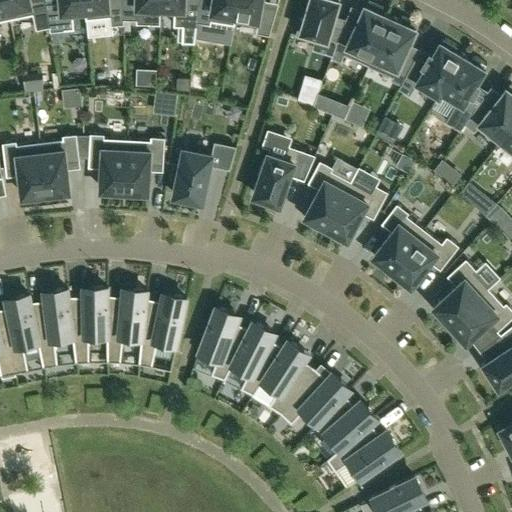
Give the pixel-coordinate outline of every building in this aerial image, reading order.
[(0,0),(0,19),(10,18),(6,0),(0,0)] [(30,0),(6,0),(10,18),(33,13),(36,28),(50,25),(47,1),(32,4),(30,0)] [(73,15),(85,13),(86,13),(85,0),(51,0),(47,1),(50,25),(50,30),(74,28),(73,15)] [(124,18),(123,0),(85,0),(86,13),(85,13),(86,18),(110,16),(111,24),(124,23),(124,18)] [(160,11),(160,6),(161,6),(161,0),(123,0),(124,18),(147,19),(147,12),(160,13),(160,11)] [(197,21),(199,0),(161,0),(161,6),(160,6),(160,11),(174,12),(174,25),(197,26),(197,21)] [(199,0),(197,21),(210,23),(211,20),(235,24),(236,19),(235,19),(238,0),(199,0)] [(238,0),(235,19),(236,19),(258,23),(256,31),(269,34),(276,9),(261,7),(262,0),(238,0)] [(296,33),(315,39),(313,48),(332,54),(342,27),(332,24),(338,0),(310,0),(305,19),(301,18),(296,33)] [(363,9),(355,25),(345,21),(342,27),(332,54),(331,56),(341,61),(344,53),(368,63),(391,15),(381,11),(383,7),(369,1),(367,4),(365,4),(363,9)] [(391,15),(368,63),(393,75),(392,78),(401,83),(415,56),(405,52),(416,27),(415,26),(416,22),(402,16),(400,19),(391,15)] [(418,81),(439,93),(464,53),(459,50),(459,51),(456,49),(458,45),(444,37),(442,40),(441,40),(433,53),(430,52),(426,59),(416,54),(415,56),(401,83),(399,87),(410,94),(418,81)] [(468,55),(464,53),(439,93),(456,104),(445,120),(460,129),(465,123),(481,100),(479,99),(484,91),(475,86),(477,83),(477,82),(476,82),(485,67),(485,66),(487,63),(473,55),(471,58),(468,56),(468,55)] [(42,70),(24,72),(25,90),(44,88),(42,70)] [(490,108),(481,100),(465,123),(474,130),(478,126),(499,142),(511,125),(511,85),(510,84),(508,87),(507,86),(501,94),(490,108)] [(80,106),(78,88),(60,89),(62,108),(80,106)] [(176,93),(154,90),(153,101),(175,104),(176,93)] [(318,93),(313,106),(325,111),(331,97),(318,93)] [(511,125),(499,142),(511,152),(511,125)] [(85,157),(85,132),(57,135),(59,148),(43,150),(48,191),(72,188),(69,159),(85,157)] [(100,188),(125,189),(128,147),(112,146),(112,133),(85,132),(85,157),(102,158),(100,188)] [(128,147),(125,189),(150,190),(152,160),(168,161),(172,137),(144,135),(143,148),(128,147)] [(25,139),(0,141),(0,151),(3,167),(20,165),(23,194),(48,191),(43,150),(27,151),(25,139)] [(210,164),(230,168),(236,145),(215,140),(212,152),(184,146),(180,162),(173,160),(170,176),(177,178),(174,194),(187,196),(186,200),(202,204),(210,164)] [(261,173),(254,193),(280,202),(290,174),(304,179),(315,154),(289,144),(286,152),(270,147),(266,159),(263,157),(258,172),(261,173)] [(403,152),(396,165),(409,172),(416,159),(403,152)] [(442,158),(433,169),(441,175),(450,164),(442,158)] [(320,159),(308,181),(320,188),(304,217),(317,224),(319,221),(327,225),(351,180),(332,169),(333,166),(320,159)] [(351,180),(327,225),(334,229),(333,233),(346,240),(362,210),(374,217),(388,190),(375,183),(371,191),(351,180)] [(485,193),(475,205),(486,215),(497,203),(485,193)] [(393,269),(424,228),(407,214),(409,211),(397,202),(382,222),(392,230),(374,254),(393,269)] [(442,242),(424,228),(393,269),(412,283),(430,260),(440,268),(459,244),(447,235),(442,242)] [(476,268),(466,257),(448,274),(457,284),(435,304),(451,322),(489,287),(474,270),(476,268)] [(84,294),(69,295),(73,338),(76,361),(89,360),(89,337),(107,337),(108,293),(108,286),(83,287),(84,294)] [(122,295),(108,293),(107,337),(108,360),(121,360),(123,337),(141,339),(147,296),(148,290),(123,287),(122,295)] [(504,304),(489,287),(451,322),(467,340),(489,319),(498,329),(511,316),(511,307),(506,301),(504,304)] [(73,338),(69,295),(68,288),(44,291),(45,298),(31,301),(39,343),(43,365),(58,363),(55,340),(73,338)] [(161,299),(147,296),(141,339),(139,362),(152,364),(157,342),(176,346),(187,297),(163,292),(161,299)] [(2,307),(0,307),(0,330),(1,334),(7,333),(15,371),(28,368),(24,346),(39,343),(31,301),(30,294),(6,298),(8,306),(2,307)] [(236,321),(239,314),(216,306),(198,353),(216,360),(211,373),(224,377),(253,321),(253,320),(250,326),(236,321)] [(270,329),(253,321),(224,377),(225,378),(231,366),(247,374),(241,386),(253,393),(288,339),(287,339),(284,345),(271,338),(275,332),(270,329)] [(511,376),(511,323),(501,333),(509,345),(481,364),(490,376),(493,374),(499,385),(511,376)] [(7,333),(1,334),(0,330),(0,370),(1,374),(15,371),(7,333)] [(269,403),(280,412),(316,367),(304,359),(308,353),(288,339),(253,393),(254,393),(261,382),(276,392),(269,403)] [(327,376),(316,367),(280,412),(292,421),(304,408),(318,420),(314,424),(315,424),(349,387),(332,371),(327,376)] [(350,388),(349,387),(315,424),(318,427),(337,449),(327,457),(328,458),(376,416),(360,398),(354,403),(345,393),(350,388)] [(400,449),(385,429),(379,433),(371,421),(376,417),(376,416),(328,458),(336,469),(347,462),(358,478),(400,449)] [(511,420),(501,427),(507,437),(503,439),(510,452),(511,451),(511,420)] [(424,511),(419,500),(426,497),(415,475),(369,497),(376,511),(429,511),(432,511),(431,510),(426,511),(424,511)]
